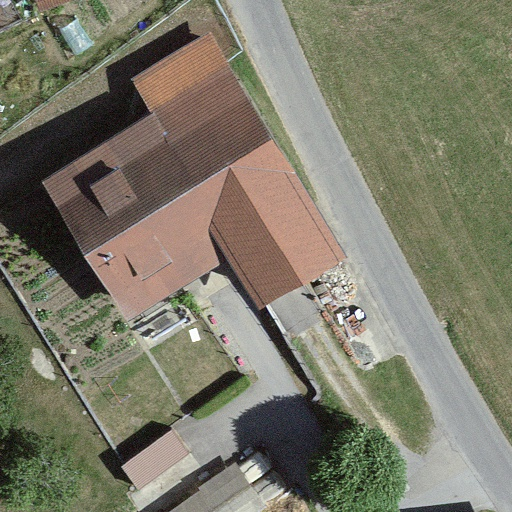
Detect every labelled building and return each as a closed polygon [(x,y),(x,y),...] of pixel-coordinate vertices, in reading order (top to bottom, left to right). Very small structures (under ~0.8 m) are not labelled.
[(35,0),(40,11),(67,0),(35,0)] [(152,132),(39,198),(120,335),(223,274),(260,337),(356,281),(216,44),(130,94),(152,132)] [(181,423),(121,451),(133,476),(193,448),(181,423)] [(255,511),(280,497),(252,451),(148,511),(255,511)] [(453,511),(497,511),(490,496),(453,511)]
